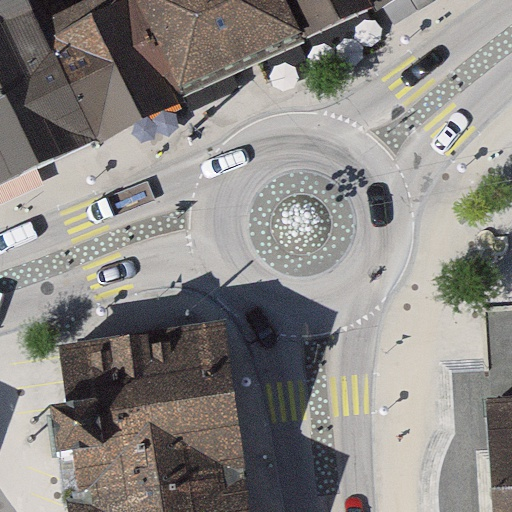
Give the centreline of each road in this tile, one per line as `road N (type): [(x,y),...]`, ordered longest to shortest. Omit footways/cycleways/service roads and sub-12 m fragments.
road 1 (primary): [(211,218),(0,286)]
road 2 (primary): [(369,160),(323,134),(264,141),(239,159),(211,218)]
road 3 (secondary): [(313,311),(332,511)]
road 4 (primary): [(313,311),(370,283),(387,256),(394,225),(389,193),(369,160)]
road 5 (primary): [(511,42),(369,160)]
road 6 (primary): [(211,218),(219,252),(240,285),(274,307),(313,311)]
